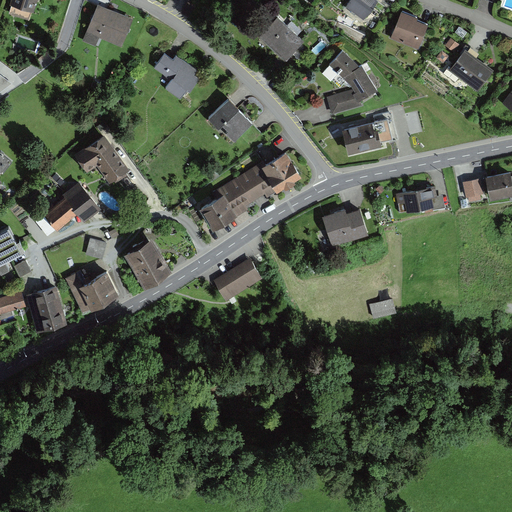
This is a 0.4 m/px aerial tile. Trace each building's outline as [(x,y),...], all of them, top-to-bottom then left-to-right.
[(39,0),(13,0),(12,4),(35,12),(39,0)] [(350,0),(348,3),(368,17),(379,0),(350,0)] [(86,31),(123,48),(136,20),(99,2),(86,31)] [(388,40),(418,51),(427,26),(416,22),(417,18),(399,11),(388,40)] [(290,61),(307,42),(279,16),(262,35),(290,61)] [(445,46),(454,52),(459,44),(450,38),(445,46)] [(347,47),(333,62),(348,76),(357,87),(332,95),(338,113),(364,104),(362,100),(382,87),(367,61),(364,63),(347,47)] [(445,63),(451,56),(443,49),(437,57),(445,63)] [(477,91),(493,70),(466,50),(450,70),(447,68),(443,73),(457,84),(461,78),(477,91)] [(187,90),(191,93),(203,77),(175,57),(172,61),(169,58),(163,54),(152,69),(169,82),(163,89),(179,101),(187,90)] [(0,92),(11,84),(0,75),(0,92)] [(511,91),(503,104),(511,109),(511,91)] [(236,143),(255,124),(234,104),(229,98),(208,119),(219,130),(223,126),(229,132),(227,134),(236,143)] [(345,130),(351,156),(382,148),(381,143),(397,139),(391,113),(376,117),(377,123),(345,130)] [(123,178),(127,175),(101,136),(84,147),(86,150),(72,160),(83,177),(93,171),(105,189),(110,186),(113,190),(125,181),(123,178)] [(0,171),(4,175),(14,162),(0,151),(0,171)] [(266,163),(248,174),(261,196),(268,192),(272,194),(281,189),(282,191),(306,177),(291,152),(267,166),(266,163)] [(496,199),(511,196),(511,173),(492,177),(496,199)] [(261,196),(248,174),(216,193),(219,199),(205,208),(218,229),(225,225),(242,215),(241,213),(249,208),(249,203),(261,196)] [(464,183),(466,197),(483,194),(480,180),(470,182),(464,183)] [(81,228),(98,214),(76,186),(59,199),(61,202),(32,226),(45,241),(73,218),(81,228)] [(422,213),(445,209),(443,196),(437,198),(435,187),(396,194),(400,213),(421,209),(422,213)] [(333,247),(370,235),(361,208),(354,210),(345,214),(344,211),(323,218),(333,247)] [(9,258),(23,250),(11,226),(0,231),(0,265),(5,275),(15,270),(9,258)] [(86,255),(102,259),(105,252),(107,244),(91,239),(86,255)] [(144,287),(169,273),(152,242),(127,255),(144,287)] [(28,259),(16,264),(21,276),(33,271),(28,259)] [(216,282),(227,299),(260,279),(249,262),(216,282)] [(79,316),(116,297),(104,274),(75,289),(67,293),(79,316)] [(34,335),(63,327),(53,290),(24,298),(34,335)] [(372,303),(376,317),(399,310),(395,296),(372,303)] [(0,319),(23,312),(19,298),(0,303),(0,319)]
